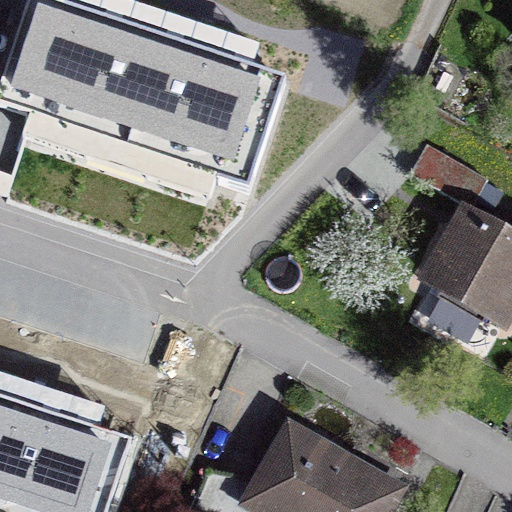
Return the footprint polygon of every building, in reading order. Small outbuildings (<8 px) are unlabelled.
[(287,84),(65,10),(28,124),(249,197),(287,84)] [(488,182),(426,148),(410,176),(471,211),(488,182)] [(511,244),(511,246),(466,221),(431,282),(502,323),(511,304),(511,244)] [(112,511),(133,453),(0,408),(0,511),(112,511)] [(389,511),(400,493),(290,431),(248,505),(204,480),(189,511),(389,511)]
